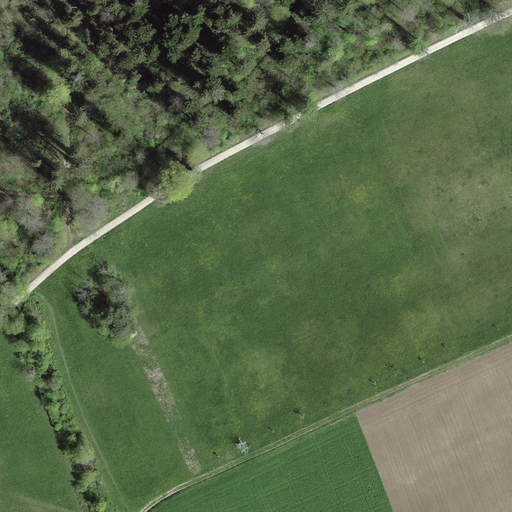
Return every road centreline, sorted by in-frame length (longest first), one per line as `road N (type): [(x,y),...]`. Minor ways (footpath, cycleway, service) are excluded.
road 1 (track): [(0,313),(137,207),(253,139),(511,12)]
road 2 (track): [(511,337),(180,487),(142,511)]
road 3 (track): [(72,250),(60,195),(60,81)]
